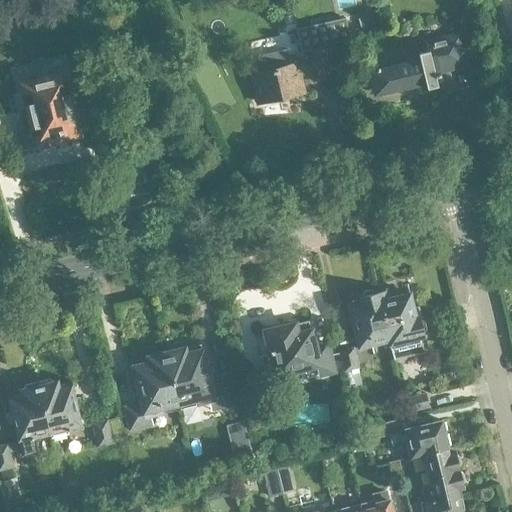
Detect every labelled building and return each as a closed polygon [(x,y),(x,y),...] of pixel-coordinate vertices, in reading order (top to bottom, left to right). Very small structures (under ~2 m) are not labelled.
[(360,29),(375,26),(371,12),(357,16),(360,29)] [(330,72),(323,45),(349,39),(343,16),(295,27),(285,30),(282,36),(285,50),(252,58),(256,74),(252,75),(258,103),(301,92),(297,76),(315,71),(317,76),(330,72)] [(439,73),(465,66),(458,34),(425,42),(427,51),(417,54),(419,60),(369,72),(374,96),(424,84),(425,89),(436,87),(434,78),(440,76),(439,73)] [(76,85),(73,70),(24,81),(28,100),(29,106),(24,107),(28,130),(20,131),(24,149),(32,147),(33,148),(42,146),(45,148),(51,147),(53,144),(68,140),(67,138),(87,134),(87,132),(90,132),(95,154),(116,149),(109,122),(100,124),(86,125),(82,109),(90,107),(85,83),(76,85)] [(389,298),(386,289),(377,291),(389,339),(391,348),(394,361),(424,353),(420,336),(424,335),(418,308),(413,309),(409,293),(389,298)] [(389,339),(377,291),(359,296),(359,299),(346,302),(357,347),(389,339)] [(320,375),(335,372),(329,347),(315,350),(308,320),(264,331),(269,354),(260,356),(265,378),(318,365),(320,375)] [(165,353),(177,406),(194,402),(195,407),(209,403),(211,411),(235,406),(230,383),(210,387),(201,345),(165,353)] [(344,371),(358,368),(353,348),(339,351),(344,371)] [(177,406),(165,353),(130,361),(140,405),(124,409),(129,431),(152,426),(150,418),(163,415),(162,409),(177,406)] [(78,399),(74,400),(70,383),(57,386),(56,383),(38,387),(50,436),(81,428),(76,407),(80,406),(78,399)] [(8,398),(12,413),(6,414),(8,424),(14,423),(22,455),(36,452),(34,439),(50,436),(38,387),(21,391),(22,394),(8,398)] [(402,399),(405,413),(428,408),(424,393),(402,399)] [(408,456),(422,452),(447,447),(441,419),(403,428),(401,418),(370,425),(373,438),(388,435),(391,445),(405,442),(408,456)] [(97,446),(112,443),(107,420),(92,424),(97,446)] [(0,470),(10,468),(12,467),(7,443),(0,444),(0,470)] [(421,487),(424,500),(424,501),(458,493),(457,488),(463,487),(455,451),(448,452),(447,447),(422,452),(430,485),(421,487)] [(347,452),(349,461),(363,457),(360,449),(347,452)] [(324,471),(334,469),(331,455),(321,458),(324,471)] [(398,460),(387,462),(390,475),(401,472),(398,460)] [(276,468),(282,494),(296,491),(290,465),(276,468)] [(12,477),(10,468),(0,470),(0,475),(1,480),(12,477)] [(268,498),(282,494),(276,468),(262,471),(268,498)] [(462,511),(458,493),(424,501),(424,500),(409,504),(410,511),(462,511)] [(360,511),(390,511),(387,497),(359,504),(360,511)]
